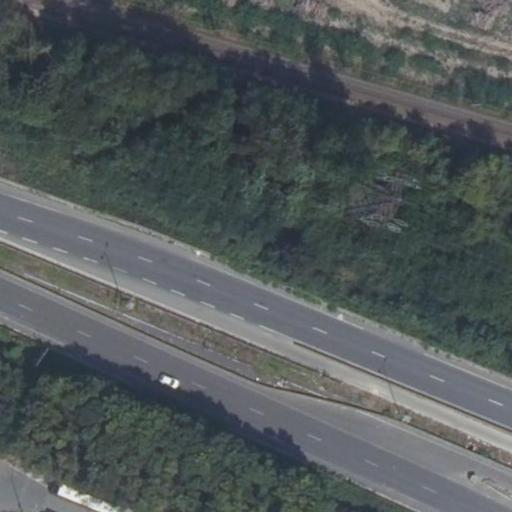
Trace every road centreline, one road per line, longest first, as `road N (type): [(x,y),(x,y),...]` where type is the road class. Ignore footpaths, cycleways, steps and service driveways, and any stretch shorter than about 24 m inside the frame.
road 1 (motorway): [(511,415),(0,214)]
road 2 (motorway): [(0,298),(469,511)]
